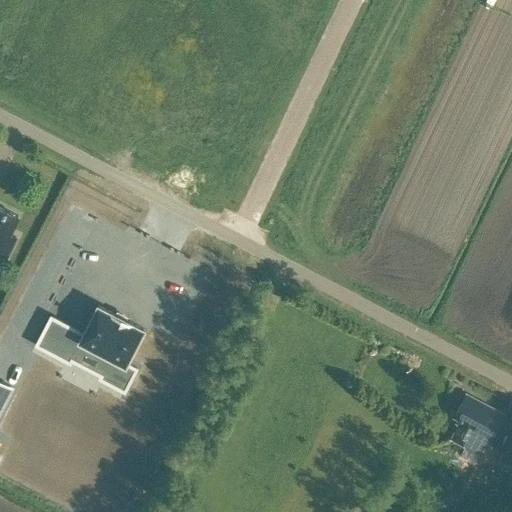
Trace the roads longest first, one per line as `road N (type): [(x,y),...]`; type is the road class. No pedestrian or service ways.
road 1 (unclassified): [(511,385),(235,240)]
road 2 (unclassified): [(235,240),(0,115)]
road 3 (residential): [(235,240),(347,0)]
